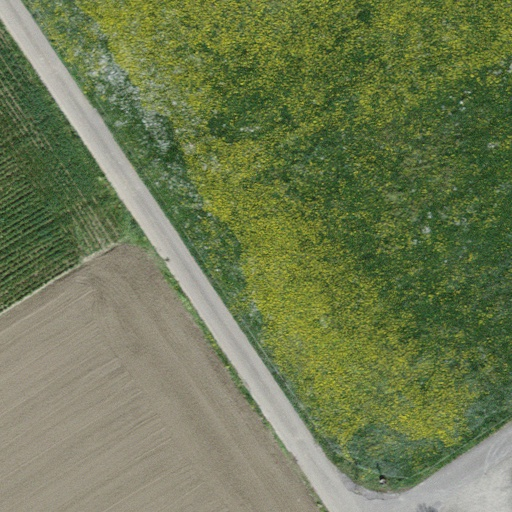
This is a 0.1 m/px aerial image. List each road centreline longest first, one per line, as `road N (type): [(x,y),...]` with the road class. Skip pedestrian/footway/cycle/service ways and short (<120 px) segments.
road 1 (unclassified): [(6,0),(348,511)]
road 2 (residential): [(511,436),(399,511)]
